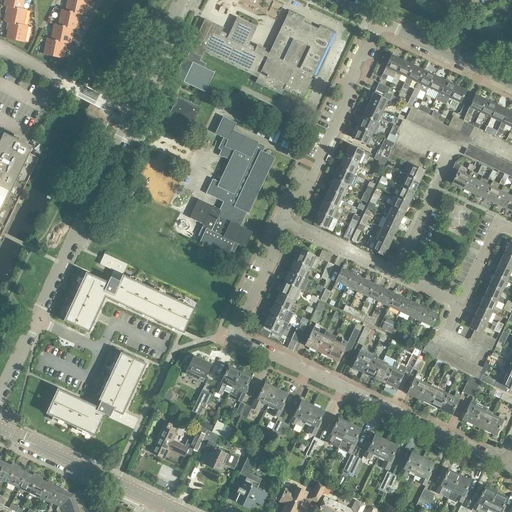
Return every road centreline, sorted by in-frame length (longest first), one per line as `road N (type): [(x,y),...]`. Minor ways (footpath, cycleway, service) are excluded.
road 1 (residential): [(505,466),(230,336),(284,221)]
road 2 (residential): [(0,398),(133,116)]
road 3 (residential): [(284,221),(378,18)]
road 4 (tertiary): [(176,511),(0,428)]
road 5 (residential): [(133,116),(0,47)]
road 6 (unclassified): [(511,81),(378,18)]
road 7 (residential): [(396,274),(451,157)]
road 8 (residential): [(133,116),(188,0)]
road 9 (residential): [(284,221),(396,274)]
